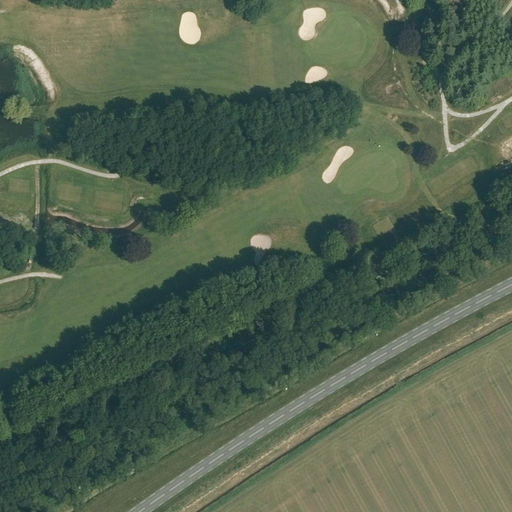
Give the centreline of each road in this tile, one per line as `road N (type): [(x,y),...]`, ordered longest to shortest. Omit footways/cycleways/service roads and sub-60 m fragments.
road 1 (track): [(0,444),(511,183)]
road 2 (track): [(487,223),(0,470)]
road 3 (primary): [(140,511),(381,356),(511,286)]
